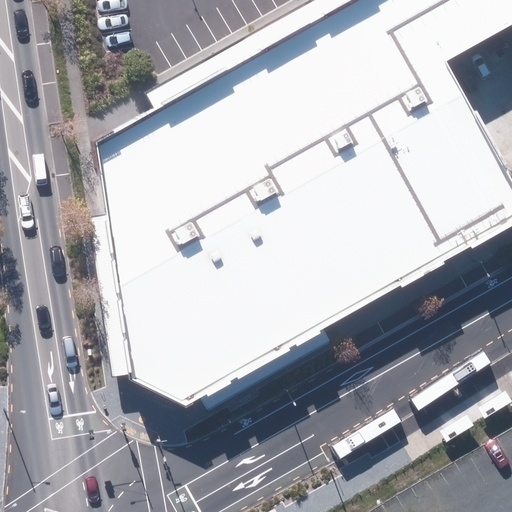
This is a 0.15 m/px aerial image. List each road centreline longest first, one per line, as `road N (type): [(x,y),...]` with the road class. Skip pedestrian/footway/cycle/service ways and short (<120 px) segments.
road 1 (tertiary): [(11,0),(84,511)]
road 2 (unclassified): [(146,511),(511,292)]
